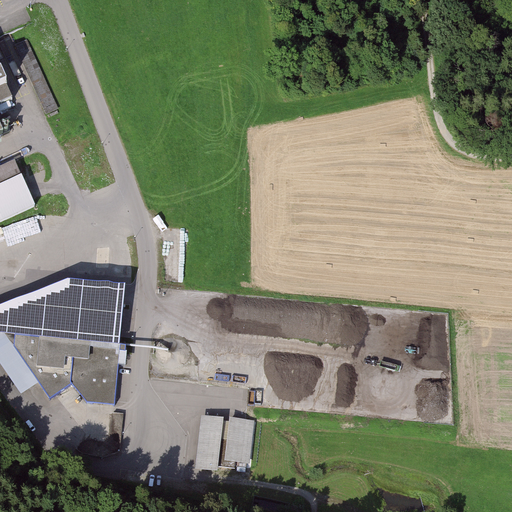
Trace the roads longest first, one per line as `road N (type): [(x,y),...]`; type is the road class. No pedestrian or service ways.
road 1 (track): [(424,0),(433,92),(444,118),(478,152),(511,149)]
road 2 (unknown): [(55,132),(0,13)]
